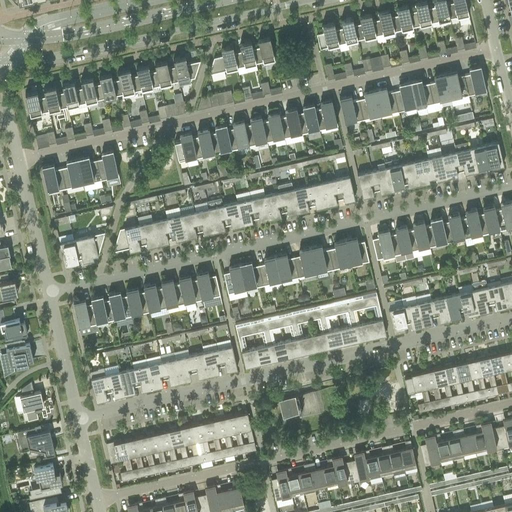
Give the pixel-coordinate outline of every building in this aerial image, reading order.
[(408,4),(407,4),(412,27),(421,25),(422,28),(431,26),(431,23),(426,0),(419,2),(420,3),(415,4),(416,10),(409,12),(408,4)] [(426,0),(425,0),(426,0),(431,23),(439,21),(440,24),(450,21),(449,18),(445,0),(433,0),(435,6),(428,8),(426,0)] [(445,0),(449,18),(458,16),(459,19),(469,17),(468,14),(465,0),(452,0),(453,2),(446,3),(445,0)] [(389,9),(394,31),(402,29),(403,32),(413,30),(412,27),(407,4),(401,6),(401,7),(396,9),(398,15),(391,16),(389,9)] [(371,13),(370,13),(375,35),(384,33),(385,36),(394,34),(394,31),(389,9),(382,10),(383,12),(378,13),(379,19),(372,20),(371,13)] [(352,17),(357,40),(365,38),(366,41),(376,38),(375,35),(370,13),(364,14),(364,16),(359,17),(361,23),(354,25),(352,17)] [(334,21),(333,21),(338,44),(347,42),(348,45),(358,43),(357,40),(352,17),(345,19),(346,20),(341,21),(342,27),(335,29),(334,21)] [(338,44),(333,21),(327,23),(327,25),(322,26),(323,32),(316,33),(320,48),(328,46),(329,49),(339,47),(338,44)] [(259,47),(253,48),(252,48),(256,63),(264,61),(265,64),(275,62),(274,59),(269,36),(263,38),(263,39),(258,41),(259,47)] [(454,38),(457,49),(464,48),(461,36),(454,38)] [(234,52),(234,53),(237,67),(238,70),(239,74),(247,72),(257,70),(256,63),(252,48),(253,48),(251,40),(250,41),(244,42),(245,44),(239,45),(241,51),(235,52),(234,52)] [(435,42),(438,54),(445,52),(443,40),(435,42)] [(237,67),(232,45),(226,46),(226,48),(221,49),(222,55),(214,57),(208,74),(227,70),(228,73),(238,70),(237,67)] [(417,46),(420,58),(427,56),(424,45),(417,46)] [(398,51),(401,62),(408,60),(406,49),(398,51)] [(380,55),(383,66),(390,65),(387,53),(380,55)] [(179,57),(173,58),(178,81),(179,84),(189,81),(189,79),(194,77),(200,60),(186,63),(185,57),(180,59),(179,57)] [(361,59),(364,71),(371,69),(369,57),(361,59)] [(161,61),(155,63),(160,85),(161,88),(171,86),(170,83),(178,81),(173,58),(175,66),(168,68),(166,62),(161,63),(161,61)] [(343,63),(346,75),(353,73),(350,62),(343,63)] [(142,65),(136,67),(141,89),(142,92),(152,90),(152,87),(160,85),(155,63),(154,63),(156,70),(149,72),(148,66),(143,67),(142,65)] [(323,64),(327,79),(334,78),(331,63),(323,64)] [(470,73),(463,74),(468,95),(486,91),(480,64),(473,66),(474,68),(469,69),(470,73)] [(124,70),(118,71),(123,94),(124,97),(134,94),(133,91),(141,89),(136,67),(138,75),(131,76),(129,70),(124,71),(124,70)] [(105,74),(99,75),(104,98),(105,101),(115,99),(114,96),(123,94),(118,71),(117,71),(119,79),(112,80),(111,75),(106,76),(105,74)] [(451,71),(445,73),(451,102),(452,106),(470,102),(468,95),(463,74),(457,76),(456,72),(451,73),(451,71)] [(435,81),(428,82),(433,103),(441,101),(441,104),(451,102),(445,73),(438,74),(439,76),(434,77),(435,81)] [(87,78),(81,80),(86,102),(87,105),(97,103),(96,100),(104,98),(99,75),(99,76),(101,83),(94,85),(92,79),(87,80),(87,78)] [(416,79),(410,81),(416,107),(416,110),(426,108),(426,105),(433,103),(428,82),(422,84),(421,80),(416,81),(416,79)] [(77,104),(86,102),(81,80),(80,80),(82,88),(75,89),(74,83),(69,84),(68,83),(62,84),(67,106),(68,109),(78,107),(77,104)] [(260,83),(263,94),(270,92),(267,81),(260,83)] [(399,89),(393,91),(398,111),(416,107),(410,81),(403,82),(403,84),(399,85),(399,89)] [(50,87),(44,88),(49,111),(50,114),(60,111),(59,108),(67,106),(62,84),(64,92),(57,93),(55,87),(50,89),(50,87)] [(242,87),(244,98),(251,97),(249,85),(242,87)] [(381,87),(374,89),(380,115),(398,111),(393,91),(387,92),(386,88),(381,89),(381,87)] [(49,111),(44,88),(43,88),(45,96),(38,98),(37,92),(32,93),(31,91),(25,93),(31,118),(41,116),(40,113),(49,111)] [(230,89),(215,93),(218,104),(233,101),(230,89)] [(364,97),(358,99),(363,119),(380,115),(374,89),(368,90),(368,92),(363,93),(364,97)] [(215,93),(208,95),(211,106),(218,104),(215,93)] [(211,106),(208,95),(201,96),(196,110),(211,106)] [(363,119),(358,99),(352,100),(351,96),(346,97),(346,96),(339,97),(345,123),(363,119)] [(314,103),(313,103),(319,129),(337,125),(331,99),(324,100),(325,102),(320,103),(321,107),(315,109),(314,103)] [(187,100),(171,103),(174,115),(183,113),(187,100)] [(171,103),(164,105),(167,116),(174,115),(171,103)] [(296,107),(302,133),(319,129),(313,103),(307,104),(307,106),(302,107),(303,111),(297,113),(296,107)] [(167,116),(164,105),(157,106),(160,118),(167,116)] [(279,111),(278,111),(284,137),(302,133),(296,107),(289,108),(290,110),(285,111),(286,115),(280,117),(279,111)] [(138,111),(141,122),(148,121),(146,109),(138,111)] [(261,115),(267,141),(274,140),(275,143),(285,140),(284,137),(278,111),(272,113),(272,114),(267,115),(268,120),(262,121),(261,115)] [(120,115),(123,126),(130,125),(127,113),(120,115)] [(243,119),(249,145),(267,141),(261,115),(254,117),(255,118),(250,119),(251,124),(245,125),(243,119)] [(101,119),(104,131),(111,129),(109,118),(101,119)] [(226,123),(232,149),(249,145),(243,119),(237,121),(237,122),(232,124),(233,128),(227,129),(226,123)] [(83,124),(86,135),(93,133),(90,122),(83,124)] [(208,127),(214,154),(232,149),(226,123),(219,125),(220,126),(215,128),(215,132),(210,133),(208,127)] [(64,128),(67,139),(74,138),(72,126),(64,128)] [(191,131),(190,131),(196,158),(214,154),(208,127),(202,129),(202,131),(197,132),(198,136),(192,137),(191,131)] [(46,132),(49,144),(56,142),(53,130),(46,132)] [(196,158),(190,131),(184,133),(185,135),(179,136),(180,140),(174,141),(179,162),(196,158)] [(498,141),(483,144),(488,164),(491,163),(492,166),(503,164),(498,141)] [(483,144),(469,147),(475,170),(485,168),(485,165),(488,164),(483,144)] [(440,147),(426,150),(427,157),(432,177),(435,176),(436,179),(447,177),(441,154),(440,147)] [(469,147),(455,150),(460,171),(463,170),(464,173),(475,170),(469,147)] [(102,158),(96,159),(101,180),(119,176),(112,149),(106,151),(106,153),(101,154),(102,158)] [(455,150),(441,154),(447,177),(457,175),(456,172),(460,171),(455,150)] [(83,156),(77,158),(83,184),(101,180),(96,159),(90,161),(89,157),(84,158),(83,156)] [(427,157),(413,160),(419,183),(429,181),(428,178),(432,177),(427,157)] [(67,166),(61,167),(66,188),(83,184),(77,158),(71,159),(71,161),(66,162),(67,166)] [(384,162),(385,167),(390,190),(401,187),(400,184),(404,184),(399,163),(398,158),(384,162)] [(413,160),(399,163),(404,184),(407,183),(408,186),(419,183),(413,160)] [(217,164),(220,175),(228,174),(222,163),(217,164)] [(66,188),(61,167),(55,169),(54,165),(49,166),(48,164),(42,166),(48,192),(66,188)] [(385,167),(371,170),(376,190),(379,189),(380,192),(390,190),(385,167)] [(376,190),(371,170),(357,173),(362,196),(373,194),(372,191),(376,190)] [(181,172),(184,184),(190,183),(186,171),(181,172)] [(349,175),(335,178),(339,198),(343,198),(343,201),(354,198),(349,175)] [(335,178),(321,181),(326,205),(337,202),(336,199),(339,198),(335,178)] [(291,181),(277,185),(279,191),(283,211),(287,211),(287,214),(298,211),(293,188),(291,181)] [(321,181),(307,185),(311,205),(315,204),(315,207),(326,205),(321,181)] [(307,185),(293,188),(298,211),(308,209),(308,206),(311,205),(307,185)] [(279,191),(264,194),(270,218),(280,215),(280,212),(283,211),(279,191)] [(264,194),(250,198),(255,218),(259,217),(259,220),(270,218),(264,194)] [(250,198),(236,201),(242,224),(252,222),(252,219),(255,218),(250,198)] [(127,202),(124,210),(135,208),(133,200),(127,202)] [(494,204),(493,204),(499,230),(511,227),(511,203),(511,200),(505,201),(505,203),(500,204),(501,208),(495,210),(494,204)] [(236,201),(222,204),(227,224),(231,224),(231,227),(242,224),(236,201)] [(222,204),(208,207),(214,231),(224,228),(224,225),(227,224),(222,204)] [(476,208),(482,234),(499,230),(493,204),(487,205),(487,207),(482,208),(483,212),(478,214),(476,208)] [(110,214),(112,205),(99,208),(101,216),(110,214)] [(208,207),(194,211),(199,231),(202,230),(203,233),(214,231),(208,207)] [(459,212),(458,212),(464,238),(472,236),(473,239),(482,237),(482,234),(476,208),(470,209),(470,211),(465,212),(466,216),(460,218),(459,212)] [(194,211),(180,214),(186,237),(196,235),(195,232),(199,231),(194,211)] [(441,216),(447,242),(464,238),(458,212),(452,213),(452,215),(447,216),(448,220),(443,222),(441,216)] [(180,214),(166,217),(171,237),(174,236),(175,240),(186,237),(180,214)] [(64,216),(54,218),(55,225),(65,223),(64,216)] [(424,220),(423,220),(429,246),(447,242),(441,216),(434,218),(435,219),(430,220),(431,225),(425,226),(424,220)] [(166,217),(152,220),(158,244),(168,241),(167,238),(171,237),(166,217)] [(152,220),(138,224),(143,244),(146,243),(147,246),(158,244),(152,220)] [(406,224),(412,250),(429,246),(423,220),(417,222),(417,223),(412,224),(413,229),(407,230),(406,224)] [(143,244),(138,224),(119,228),(113,251),(128,247),(129,250),(140,248),(139,245),(143,244)] [(388,228),(394,254),(412,250),(406,224),(399,226),(400,227),(395,229),(396,233),(390,234),(388,228)] [(394,254),(388,228),(382,230),(382,231),(377,233),(378,237),(372,238),(376,259),(394,254)] [(105,231),(74,239),(78,259),(82,258),(82,261),(93,259),(93,256),(98,254),(105,231)] [(472,236),(464,238),(466,245),(473,243),(473,239),(472,236)] [(351,237),(345,238),(351,265),(368,260),(364,240),(357,242),(356,238),(351,239),(351,237)] [(335,247),(328,248),(333,269),(351,265),(345,238),(338,240),(339,242),(334,243),(335,247)] [(78,259),(74,239),(59,242),(65,265),(75,263),(75,260),(78,259)] [(5,254),(4,252),(3,247),(1,248),(0,243),(0,267),(9,265),(7,257),(9,257),(8,253),(5,254)] [(316,245),(310,247),(316,273),(329,270),(333,269),(328,248),(322,250),(321,246),(316,247),(316,245)] [(431,253),(429,246),(412,250),(413,257),(431,253)] [(300,255),(293,256),(298,277),(316,273),(310,247),(303,248),(304,250),(299,251),(300,255)] [(412,250),(394,254),(396,261),(413,257),(412,250)] [(468,252),(470,263),(476,261),(474,251),(468,252)] [(281,253),(275,255),(281,281),(298,277),(293,256),(287,258),(286,254),(281,255),(281,253)] [(264,263),(258,264),(263,285),(281,281),(275,255),(268,256),(269,258),(263,259),(264,263)] [(246,261),(239,263),(245,289),(263,285),(258,264),(252,266),(251,262),(246,263),(246,261)] [(245,289),(239,263),(233,264),(234,266),(228,267),(229,271),(223,273),(228,293),(245,289)] [(329,270),(316,273),(317,279),(330,276),(329,270)] [(202,271),(196,273),(202,299),(220,295),(215,274),(209,276),(208,272),(203,273),(202,271)] [(0,300),(15,297),(14,293),(17,292),(14,278),(9,280),(7,272),(0,273),(0,300)] [(185,275),(178,277),(184,303),(185,306),(195,304),(195,301),(202,299),(196,273),(197,279),(191,280),(190,276),(185,277),(185,275)] [(167,279),(161,281),(167,307),(184,303),(178,277),(179,283),(174,284),(173,280),(167,281),(167,279)] [(366,289),(375,287),(372,278),(364,280),(366,289)] [(487,286),(485,279),(471,282),(472,289),(478,312),(488,310),(487,304),(491,303),(487,286)] [(511,279),(501,282),(506,306),(511,304),(511,279)] [(150,283),(143,285),(149,311),(167,307),(161,281),(160,281),(162,287),(156,288),(155,284),(150,285),(150,283)] [(282,287),(281,281),(263,285),(265,291),(282,287)] [(472,289),(471,282),(457,286),(458,292),(472,289)] [(501,282),(487,286),(491,303),(494,302),(495,308),(506,306),(501,282)] [(132,287),(126,289),(132,315),(149,311),(143,285),(144,291),(138,292),(138,288),(132,289),(132,287)] [(115,292),(108,293),(114,319),(132,315),(126,289),(125,289),(127,295),(121,296),(120,292),(115,293),(115,292)] [(247,295),(245,289),(228,293),(229,299),(247,295)] [(478,312),(472,289),(458,292),(463,310),(466,309),(467,315),(478,312)] [(374,291),(361,294),(364,307),(373,304),(376,319),(368,321),(371,337),(377,335),(377,334),(385,332),(376,292),(376,291),(374,291)] [(444,295),(450,319),(460,316),(459,311),(463,310),(458,292),(444,295)] [(97,296),(91,297),(97,326),(108,324),(107,321),(114,319),(108,293),(109,299),(103,300),(103,296),(97,297),(97,296)] [(429,293),(415,296),(416,302),(422,325),(429,324),(432,323),(431,317),(434,316),(430,299),(429,293)] [(361,294),(347,297),(357,338),(365,337),(365,338),(371,337),(368,321),(359,323),(355,309),(364,307),(361,294)] [(220,295),(202,299),(204,307),(222,303),(220,295)] [(401,298),(402,305),(416,302),(415,296),(415,295),(401,298)] [(450,319),(444,295),(430,299),(434,316),(438,315),(439,321),(450,319)] [(97,326),(91,297),(90,297),(92,303),(86,304),(85,300),(80,301),(79,300),(73,301),(79,327),(91,324),(93,331),(98,330),(97,326)] [(347,297),(333,301),(336,313),(345,311),(348,326),(339,328),(343,343),(349,342),(349,340),(357,338),(347,297)] [(402,305),(401,298),(386,301),(388,308),(402,305)] [(333,301),(319,304),(329,345),(336,343),(337,345),(343,343),(339,328),(331,330),(327,315),(336,313),(333,301)] [(402,305),(406,323),(410,322),(411,328),(422,325),(416,302),(402,305)] [(319,304),(305,307),(308,320),(317,318),(320,332),(311,334),(312,335),(315,350),(321,349),(321,347),(329,345),(319,304)] [(388,308),(393,332),(404,329),(403,323),(406,323),(402,305),(388,308)] [(167,307),(149,311),(151,317),(168,313),(167,307)] [(305,307),(291,310),(301,351),(308,350),(309,351),(315,350),(312,335),(311,334),(302,336),(299,322),(308,320),(305,307)] [(0,308),(0,329),(3,329),(5,337),(27,332),(24,321),(20,322),(19,319),(19,318),(6,321),(6,320),(4,320),(3,315),(4,315),(2,308),(0,308)] [(291,310),(277,314),(280,326),(289,324),(292,339),(283,341),(287,356),(293,355),(293,353),(301,351),(291,310)] [(277,314),(263,317),(273,358),(280,356),(281,358),(287,356),(283,341),(274,343),(271,328),(280,326),(277,314)] [(132,315),(114,319),(116,326),(133,322),(132,315)] [(263,317),(249,320),(252,332),(260,330),(264,345),(255,347),(259,363),(265,362),(265,360),(273,358),(263,317)] [(249,320),(235,323),(235,324),(244,364),(252,363),(253,364),(259,363),(255,347),(246,349),(243,334),(252,332),(249,320)] [(164,322),(166,333),(172,331),(170,321),(164,322)] [(91,324),(79,327),(80,334),(93,331),(91,324)] [(9,360),(2,362),(4,374),(13,369),(12,364),(17,363),(17,365),(27,363),(26,361),(33,360),(29,343),(25,344),(25,343),(24,343),(22,343),(21,339),(21,338),(6,342),(8,347),(6,347),(9,360)] [(231,345),(217,348),(221,366),(224,365),(226,370),(229,370),(237,368),(231,345)] [(188,347),(173,352),(174,357),(189,353),(188,347)] [(217,348),(203,351),(208,375),(216,373),(219,372),(218,366),(221,366),(217,348)] [(507,350),(499,351),(499,353),(504,371),(510,370),(511,376),(511,381),(509,382),(506,382),(508,388),(508,391),(511,389),(511,356),(511,350),(510,350),(507,351),(507,350)] [(203,351),(189,354),(193,372),(196,371),(197,371),(198,377),(201,376),(208,375),(203,351)] [(496,352),(488,354),(488,355),(493,374),(499,373),(502,383),(498,384),(495,385),(496,388),(497,393),(506,391),(508,391),(508,388),(506,382),(504,371),(499,353),(496,354),(496,352)] [(135,366),(162,359),(161,354),(134,361),(135,366)] [(189,354),(175,358),(180,381),(188,379),(191,379),(189,373),(193,372),(189,354)] [(485,355),(477,357),(477,358),(482,377),(488,375),(491,386),(488,387),(484,388),(486,396),(495,394),(497,393),(496,388),(495,385),(493,374),(488,355),(488,356),(485,356),(485,355)] [(473,357),(466,359),(466,361),(470,379),(477,378),(480,389),(476,389),(473,390),(475,398),(486,396),(484,388),(482,377),(477,358),(474,359),(473,357)] [(175,358),(161,361),(165,378),(168,378),(170,383),(173,383),(180,381),(175,358)] [(462,360),(455,362),(455,363),(459,382),(466,380),(469,391),(466,392),(462,393),(464,401),(473,399),(475,398),(473,390),(473,388),(470,379),(466,361),(465,361),(463,361),(462,360)] [(161,361),(147,364),(152,388),(159,386),(162,385),(161,379),(165,378),(161,361)] [(451,363),(444,364),(444,366),(448,384),(455,383),(457,394),(453,395),(451,395),(453,403),(464,401),(462,393),(461,388),(459,382),(455,363),(452,364),(451,363)] [(147,364),(133,367),(137,385),(140,384),(142,390),(145,389),(148,388),(152,388),(147,364)] [(440,365),(432,367),(433,368),(437,387),(444,385),(446,396),(443,397),(440,398),(442,406),(450,404),(453,403),(451,395),(449,388),(448,384),(444,366),(443,366),(440,366),(440,365)] [(97,369),(89,371),(93,388),(96,401),(103,399),(107,398),(105,392),(109,391),(108,388),(105,374),(103,367),(97,368),(97,369)] [(133,367),(119,371),(123,388),(124,394),(131,392),(134,392),(133,386),(137,385),(133,367)] [(429,368),(421,369),(422,371),(426,388),(426,389),(433,388),(435,399),(430,400),(429,400),(430,409),(442,406),(440,398),(437,388),(437,387),(433,368),(432,368),(429,369),(429,368)] [(404,374),(403,374),(406,388),(407,394),(421,391),(424,401),(418,403),(417,403),(419,411),(430,409),(429,400),(426,389),(426,388),(422,371),(421,371),(418,372),(418,370),(409,372),(409,374),(404,375),(404,374)] [(119,371),(105,374),(108,388),(109,391),(112,391),(114,396),(117,396),(124,394),(123,388),(119,371)] [(42,406),(39,391),(34,392),(31,380),(20,388),(22,395),(19,395),(23,410),(25,410),(27,420),(38,418),(36,410),(42,408),(41,406),(42,406)] [(315,391),(282,398),(278,399),(283,422),(320,413),(315,391)] [(243,411),(235,412),(235,414),(239,431),(240,432),(246,431),(249,442),(242,444),(244,452),(256,449),(247,411),(243,412),(243,411)] [(232,413),(224,415),(224,416),(228,434),(229,435),(235,433),(237,445),(231,446),(231,447),(233,454),(244,452),(242,444),(240,432),(239,431),(235,414),(232,415),(232,413)] [(503,425),(498,426),(502,447),(511,445),(511,417),(511,415),(504,417),(502,418),(503,425)] [(220,416),(213,418),(213,419),(217,437),(224,436),(226,447),(220,449),(222,457),(233,454),(231,447),(231,446),(229,435),(228,434),(224,416),(224,417),(221,417),(220,416)] [(209,418),(202,420),(202,422),(206,439),(206,440),(213,438),(215,448),(215,450),(209,451),(209,452),(211,459),(222,457),(220,449),(217,437),(213,419),(210,420),(209,418)] [(488,421),(480,423),(487,451),(502,447),(498,426),(492,428),(490,420),(488,421)] [(198,421),(191,423),(191,424),(195,442),(195,443),(201,441),(204,452),(198,454),(200,462),(211,459),(209,452),(209,451),(206,440),(206,439),(202,422),(199,422),(198,421)] [(187,423),(180,425),(180,427),(184,445),(190,444),(193,455),(187,456),(187,457),(189,464),(200,462),(198,454),(195,443),(195,442),(191,424),(190,424),(187,425),(187,423)] [(477,431),(470,433),(474,450),(486,447),(486,451),(487,451),(480,423),(475,424),(477,431)] [(40,426),(16,431),(20,445),(20,444),(28,446),(29,451),(30,451),(30,450),(39,448),(44,449),(45,454),(54,452),(51,438),(50,438),(49,434),(48,429),(41,431),(40,426)] [(176,426),(168,428),(169,429),(173,447),(179,446),(182,457),(176,459),(177,467),(189,464),(187,457),(187,456),(184,445),(180,427),(179,427),(176,428),(176,426)] [(463,427),(457,428),(463,453),(474,450),(470,433),(464,434),(463,427)] [(453,437),(447,438),(452,459),(463,456),(463,453),(462,450),(457,428),(452,429),(453,435),(453,437)] [(165,429),(157,430),(158,432),(162,450),(168,449),(171,460),(169,461),(165,462),(166,470),(177,467),(176,459),(173,447),(169,429),(168,429),(165,430),(165,429)] [(154,431),(146,433),(147,434),(151,453),(157,451),(160,463),(153,464),(155,472),(166,470),(165,462),(162,450),(158,432),(157,432),(154,433),(154,431)] [(439,432),(434,433),(440,462),(452,459),(447,438),(441,439),(439,432)] [(425,443),(419,444),(424,465),(440,462),(434,433),(426,435),(424,436),(425,443)] [(143,434),(135,435),(135,437),(140,455),(146,454),(149,465),(148,465),(142,466),(144,475),(155,472),(153,464),(151,453),(147,434),(146,435),(143,435),(143,434)] [(132,436),(124,438),(124,440),(129,458),(135,457),(137,468),(135,468),(131,469),(133,477),(144,475),(142,466),(140,455),(135,437),(132,438),(132,436)] [(133,477),(124,438),(123,438),(124,440),(121,440),(120,439),(112,441),(113,442),(107,444),(106,442),(110,462),(124,459),(126,470),(120,471),(122,480),(133,477)] [(406,448),(399,449),(404,470),(416,467),(410,439),(404,440),(406,448)] [(391,443),(386,444),(393,473),(404,470),(399,449),(393,450),(393,449),(391,443)] [(382,453),(376,454),(381,475),(393,473),(386,444),(381,446),(382,453)] [(368,449),(363,450),(369,478),(381,475),(376,454),(370,456),(368,449)] [(355,459),(349,460),(354,482),(369,478),(363,450),(355,451),(353,452),(355,459)] [(339,455),(332,457),(338,485),(354,482),(349,460),(343,462),(341,455),(339,455)] [(328,466),(322,467),(326,484),(337,482),(338,485),(332,457),(326,458),(328,466)] [(313,461),(308,462),(315,491),(314,487),(326,484),(322,467),(315,469),(313,461)] [(304,471),(298,472),(303,493),(315,491),(308,462),(303,464),(304,471)] [(54,470),(54,469),(52,463),(33,467),(36,478),(39,478),(41,486),(43,486),(43,487),(62,483),(59,472),(53,473),(52,470),(54,470)] [(507,465),(491,469),(492,473),(508,470),(507,465)] [(290,466),(285,468),(291,496),(303,493),(298,472),(292,474),(292,472),(290,466)] [(279,476),(270,478),(275,500),(291,496),(285,468),(277,469),(279,476)] [(404,470),(393,473),(394,479),(406,477),(404,470)] [(381,475),(369,478),(371,484),(382,482),(381,475)] [(234,487),(227,489),(232,510),(244,507),(238,478),(232,480),(234,487)] [(445,484),(444,480),(428,483),(429,488),(445,484)] [(219,483),(214,484),(220,511),(222,511),(232,510),(227,489),(221,490),(219,483)] [(206,493),(200,495),(203,511),(220,511),(214,484),(207,486),(204,486),(206,493)] [(190,489),(183,491),(187,511),(203,511),(200,495),(194,496),(193,489),(190,489)] [(179,500),(173,501),(175,511),(187,511),(183,491),(177,492),(179,500)] [(54,495),(28,501),(30,509),(38,507),(38,511),(40,511),(44,511),(68,511),(66,504),(64,500),(64,501),(56,502),(54,495)] [(165,495),(159,497),(162,511),(175,511),(173,501),(167,503),(165,495)] [(291,496),(275,500),(277,506),(293,503),(291,496)] [(156,505),(149,507),(150,511),(162,511),(159,497),(154,498),(156,505)] [(317,502),(319,508),(330,506),(329,499),(317,502)] [(142,501),(136,502),(138,511),(150,511),(149,507),(143,508),(142,501)] [(138,511),(136,502),(129,504),(130,511),(124,511),(138,511)] [(505,511),(504,503),(493,505),(494,511),(505,511)]
